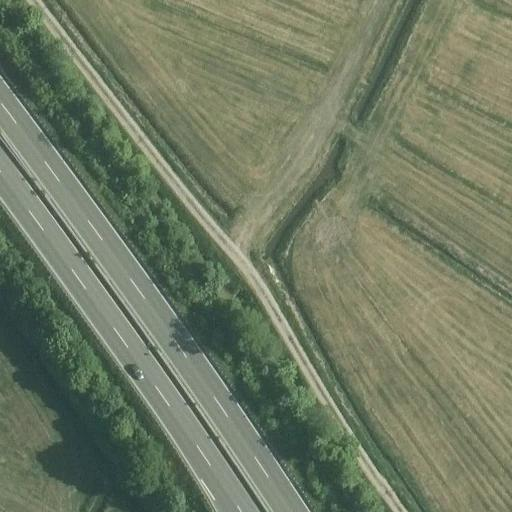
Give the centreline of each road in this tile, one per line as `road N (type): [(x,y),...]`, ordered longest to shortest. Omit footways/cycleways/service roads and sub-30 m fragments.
road 1 (track): [(399,511),(244,285),(30,0)]
road 2 (motorway): [(288,511),(0,109)]
road 3 (motorway): [(0,179),(242,511)]
